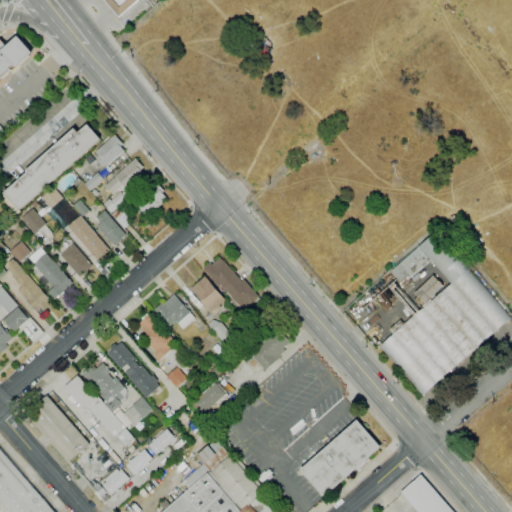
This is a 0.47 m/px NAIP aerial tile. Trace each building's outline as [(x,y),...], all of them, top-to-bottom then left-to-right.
[(140,0),(120,17),(105,0),(140,0)] [(0,39),(1,39),(7,46),(19,36),(33,52),(17,67),(15,66),(0,79),(0,39)] [(21,209),(5,192),(28,172),(27,171),(75,129),(79,133),(89,124),(101,139),(21,209)] [(104,166),(94,155),(97,152),(96,151),(115,134),(123,143),(121,146),(125,151),(108,166),(107,164),(104,166)] [(90,166),(85,160),(91,155),(96,160),(90,166)] [(110,199),(112,201),(121,192),(122,193),(127,189),(125,186),(123,187),(123,186),(113,194),(106,186),(116,176),(136,158),(144,167),(141,170),(145,174),(132,186),(135,191),(126,198),(127,199),(112,213),(104,204),(110,199)] [(91,191),(85,184),(98,172),(99,173),(108,165),(112,170),(103,178),(104,179),(91,191)] [(146,217),(142,212),(142,211),(137,205),(138,204),(136,201),(157,182),(165,191),(163,193),(167,198),(162,202),(163,204),(155,211),(154,210),(146,217)] [(42,196),(51,208),(63,198),(53,187),(42,196)] [(83,216),(73,205),(80,199),(90,211),(83,216)] [(125,228),(112,214),(119,208),(124,213),(125,212),(133,221),(125,228)] [(35,234),(22,219),(33,209),(47,224),(35,234)] [(116,246),(98,226),(99,226),(94,220),(105,210),(127,234),(119,242),(119,243),(116,246)] [(98,261),(68,226),(80,216),(110,250),(98,261)] [(425,394),(382,345),(394,335),(393,334),(394,334),(390,329),(401,320),(405,324),(423,309),(452,284),(431,260),(421,270),(418,274),(406,285),(405,284),(402,287),(401,285),(402,284),(391,272),(420,246),(435,233),(511,318),(425,394)] [(20,262),(11,251),(22,241),(31,252),(20,262)] [(80,277),(62,254),(74,244),(92,265),(85,272),(85,273),(80,277)] [(54,299),(48,292),(54,287),(48,280),(48,281),(35,265),(37,263),(36,262),(47,253),(53,261),(54,261),(73,283),(64,290),(65,291),(57,297),(57,296),(54,299)] [(244,309),(241,306),(240,306),(221,284),(219,286),(204,269),(211,263),(213,265),(222,257),(242,281),(244,279),(259,296),(252,302),(244,309)] [(37,311),(18,290),(21,287),(16,281),(18,280),(15,276),(14,277),(12,274),(13,274),(8,268),(9,267),(8,266),(9,265),(7,264),(13,259),(16,261),(17,261),(32,279),(40,289),(41,288),(50,299),(48,302),(50,304),(43,310),(41,308),(37,311)] [(425,304),(419,299),(420,298),(415,293),(434,275),(439,280),(438,281),(444,286),(425,304)] [(211,313),(201,302),(202,301),(191,289),(205,276),(226,300),(211,313)] [(18,306),(9,314),(2,306),(0,307),(0,287),(1,287),(18,306)] [(183,329),(176,321),(169,327),(154,309),(162,303),(164,304),(175,295),(196,319),(183,329)] [(14,332),(3,320),(18,307),(28,319),(14,332)] [(180,368),(175,363),(173,364),(165,356),(160,361),(155,355),(157,353),(142,336),(146,333),(138,324),(150,314),(158,324),(159,323),(165,330),(176,342),(174,344),(184,355),(182,356),(187,362),(180,368)] [(228,347),(212,329),(211,329),(207,325),(213,320),(220,323),(221,322),(230,333),(229,334),(232,338),(231,339),(234,342),(228,347)] [(0,324),(1,324),(5,330),(6,329),(13,338),(6,344),(8,347),(1,353),(0,352),(0,324)] [(266,371),(250,353),(279,328),(291,342),(284,348),(286,350),(279,356),(280,358),(266,371)] [(146,398),(129,378),(130,377),(122,368),(121,369),(108,354),(112,350),(110,348),(116,343),(118,346),(122,342),(135,357),(133,359),(141,368),(142,366),(152,377),(154,375),(159,380),(157,382),(160,386),(146,398)] [(218,355),(212,348),(217,344),(223,350),(218,355)] [(126,427),(106,404),(108,402),(82,373),(90,366),(92,368),(94,366),(97,369),(103,363),(111,371),(109,374),(114,380),(116,377),(126,387),(125,388),(126,389),(127,400),(119,407),(124,413),(142,397),(152,409),(134,425),(132,423),(126,427)] [(177,388),(167,377),(177,367),(188,378),(177,388)] [(115,437),(89,408),(86,411),(65,387),(78,375),(125,428),(115,437)] [(202,415),(191,402),(215,382),(225,394),(202,415)] [(70,461),(28,413),(48,396),(90,444),(70,461)] [(212,427),(208,423),(216,416),(219,420),(212,427)] [(325,497),(301,470),(358,420),(382,447),(325,497)] [(132,453),(117,436),(126,428),(141,445),(132,453)] [(157,454),(149,445),(154,442),(152,440),(154,439),(155,440),(167,429),(176,438),(165,448),(166,450),(163,452),(161,451),(157,454)] [(163,511),(186,492),(180,484),(204,463),(197,456),(217,439),(264,493),(264,492),(281,511),(163,511)] [(10,511),(0,500),(0,448),(54,511),(10,511)] [(135,475),(126,465),(129,462),(128,461),(130,459),(131,461),(138,455),(137,454),(139,452),(140,453),(144,449),(153,458),(148,462),(149,463),(146,466),(145,465),(135,475)] [(111,495),(103,486),(107,482),(105,479),(116,469),(119,472),(122,469),(130,478),(111,495)] [(418,511),(402,493),(422,476),(453,511),(418,511)]
